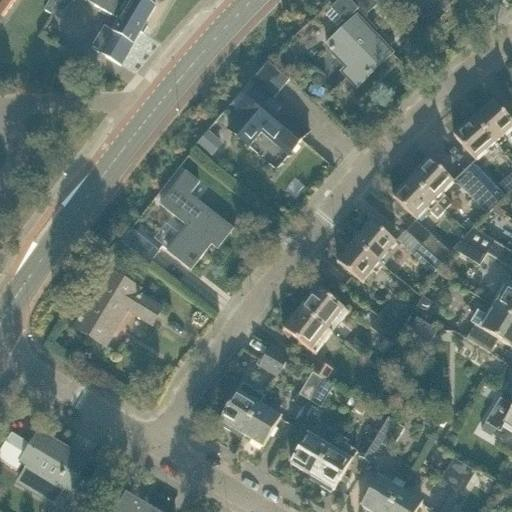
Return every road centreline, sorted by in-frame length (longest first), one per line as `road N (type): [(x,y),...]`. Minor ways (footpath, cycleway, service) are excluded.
road 1 (residential): [(160,447),(292,253),(409,123),(511,40)]
road 2 (tertiary): [(21,289),(157,106),(255,0)]
road 3 (residential): [(160,447),(0,349)]
road 4 (residential): [(266,511),(160,447)]
